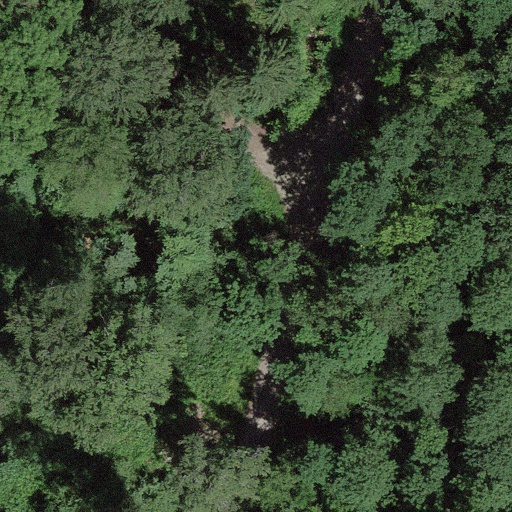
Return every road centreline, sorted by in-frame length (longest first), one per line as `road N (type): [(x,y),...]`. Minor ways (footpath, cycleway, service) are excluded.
road 1 (track): [(236,511),(317,189),(387,0)]
road 2 (track): [(511,195),(317,189),(61,0)]
